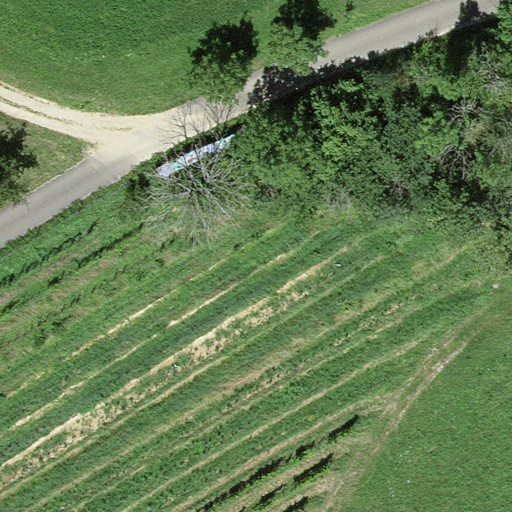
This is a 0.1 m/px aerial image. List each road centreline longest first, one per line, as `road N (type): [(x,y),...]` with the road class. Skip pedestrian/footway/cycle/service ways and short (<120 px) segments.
road 1 (track): [(0,232),(151,139),(501,0)]
road 2 (track): [(75,186),(240,217),(511,238)]
road 3 (track): [(511,305),(438,361),(348,463),(322,511)]
road 4 (track): [(0,106),(76,136),(151,139)]
